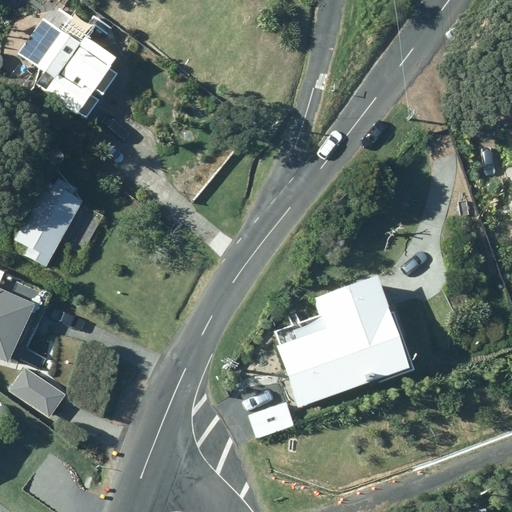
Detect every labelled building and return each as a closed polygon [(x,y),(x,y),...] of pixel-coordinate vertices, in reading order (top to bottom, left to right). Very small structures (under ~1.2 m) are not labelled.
[(111,69),(117,61),(53,15),(24,57),(46,72),(37,85),(45,91),(44,93),(77,117),(79,114),(86,119),(99,102),(92,96),(96,91),(103,96),(118,75),(111,69)] [(46,183),(14,241),(30,249),(26,256),(48,268),(83,203),(46,183)] [(470,194),(451,203),(469,241),(488,232),(470,194)] [(274,344),(296,406),(405,367),(372,276),(312,297),(323,327),(274,344)] [(0,360),(9,365),(35,308),(0,290),(0,360)] [(9,391),(49,419),(65,396),(25,368),(9,391)]
